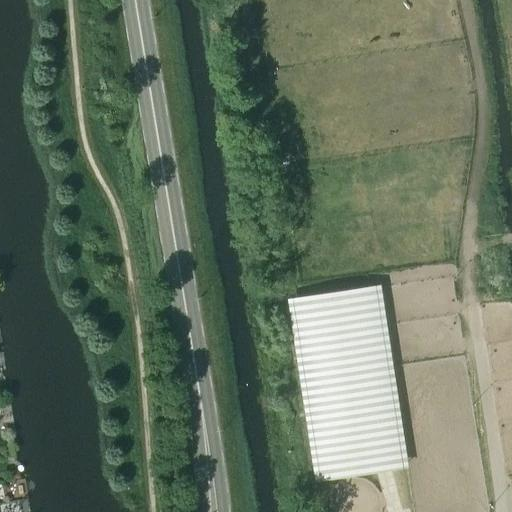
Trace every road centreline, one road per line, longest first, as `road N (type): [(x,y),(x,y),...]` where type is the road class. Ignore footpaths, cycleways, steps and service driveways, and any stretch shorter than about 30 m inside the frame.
road 1 (secondary): [(194,362),(133,0)]
road 2 (secondary): [(224,511),(205,381),(194,362)]
road 3 (secondary): [(194,362),(203,511)]
